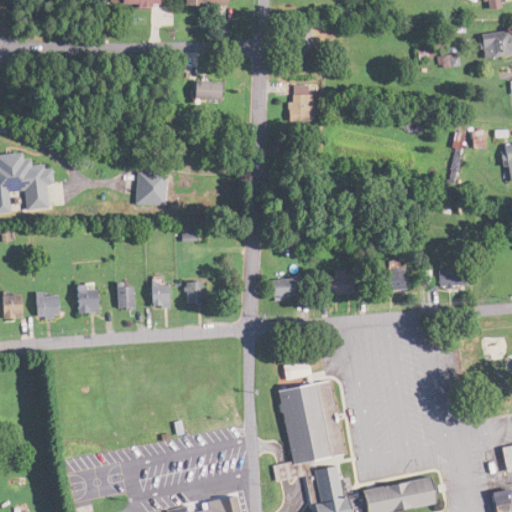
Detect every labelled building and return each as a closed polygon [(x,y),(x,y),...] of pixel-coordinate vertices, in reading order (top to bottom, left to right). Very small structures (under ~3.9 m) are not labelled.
[(480,0),(481,10),(501,8),(500,0),(480,0)] [(306,28),(290,28),(290,54),(306,54),(306,28)] [(506,30),(473,33),(476,58),(509,55),(506,30)] [(215,82),(185,82),(185,100),(215,100),(215,82)] [(283,121),(308,121),(308,85),(283,85),(283,121)] [(511,142),(497,144),(502,182),(511,180),(511,142)] [(0,152),(0,210),(8,210),(7,203),(15,201),(17,211),(41,207),(38,183),(43,183),(39,161),(11,166),(9,151),(0,152)] [(160,205),(160,172),(130,172),(130,205),(160,205)] [(174,242),(189,240),(188,227),(173,229),(174,242)] [(462,285),(462,266),(432,266),(432,285),(462,285)] [(402,269),(371,269),(371,291),(402,291),(402,269)] [(318,271),(318,294),(343,294),(343,271),(318,271)] [(292,279),(264,279),(264,298),(292,298),(292,279)] [(143,281),(143,307),(163,307),(163,281),(143,281)] [(177,281),(177,304),(196,304),(196,281),(177,281)] [(69,285),(69,313),(89,313),(89,285),(69,285)] [(110,309),(127,309),(127,285),(110,285),(110,309)] [(30,318),(54,318),(54,293),(30,293),(30,318)] [(0,294),(0,317),(17,318),(17,295),(0,294)] [(336,461),(323,379),(305,382),(301,360),(275,364),(279,388),(270,390),(281,462),(264,465),(267,481),(302,475),(308,511),(337,511),(329,462),(336,461)] [(511,445),(500,448),(505,470),(511,468),(511,445)] [(382,511),(431,504),(427,477),(349,490),(352,511),(382,511)] [(511,511),(511,487),(484,492),(487,511),(511,511)] [(229,511),(228,499),(144,511),(229,511)]
